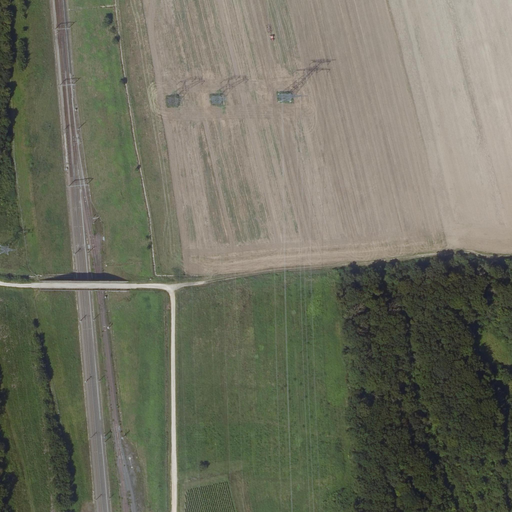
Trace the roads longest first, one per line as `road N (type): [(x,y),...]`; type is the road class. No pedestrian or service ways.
road 1 (track): [(511,258),(454,253),(172,287)]
road 2 (track): [(173,511),(172,287)]
